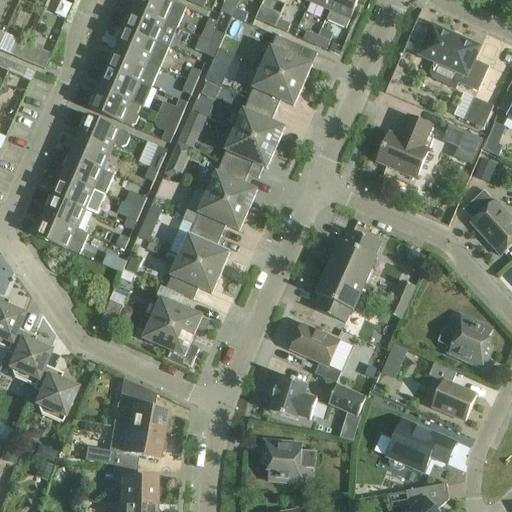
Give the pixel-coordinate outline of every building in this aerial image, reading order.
[(163,0),(138,0),(134,12),(166,26),(177,30),(186,10),(163,0)] [(203,0),(193,0),(192,4),(204,10),(207,2),(203,0)] [(311,0),(310,4),(330,13),(335,0),(311,0)] [(335,0),(330,13),(331,13),(327,22),(346,31),(359,0),(335,0)] [(233,19),(236,11),(224,6),(221,14),(233,19)] [(261,8),(255,21),(263,24),(275,29),(278,21),(279,21),(280,16),(261,8)] [(236,11),(233,19),(245,24),(248,16),(236,11)] [(125,32),(158,45),(166,26),(134,12),(125,32)] [(278,21),(275,29),(287,35),(291,27),(279,21),(278,21)] [(478,94),(481,87),(490,69),(474,62),(480,49),(433,27),(419,57),(435,64),(430,75),(432,81),(456,92),(458,86),(478,94)] [(158,45),(125,32),(117,51),(149,65),(149,66),(160,71),(169,50),(158,45)] [(212,45),(220,49),(225,37),(217,33),(212,45)] [(303,42),(308,44),(327,52),(330,44),(306,34),(303,42)] [(4,36),(0,46),(0,52),(21,61),(27,46),(4,36)] [(303,88),(310,72),(312,68),(299,62),(304,50),(285,42),(277,38),(272,50),(271,50),(263,70),(303,88)] [(21,61),(43,71),(56,43),(46,39),(42,48),(30,42),(28,46),(27,46),(21,61)] [(220,49),(212,45),(206,57),(215,61),(220,49)] [(333,46),(330,53),(339,57),(342,50),(333,46)] [(108,71),(152,90),(160,71),(149,66),(149,65),(117,51),(108,71)] [(222,53),(218,62),(227,66),(231,57),(222,53)] [(0,70),(6,74),(11,64),(0,59),(0,70)] [(33,74),(25,71),(11,64),(6,74),(29,84),(33,74)] [(193,70),(188,82),(196,85),(201,73),(193,70)] [(281,103),(285,105),(294,109),(303,88),(263,70),(254,91),(249,102),(276,114),(281,103)] [(100,91),(140,108),(143,110),(152,90),(108,71),(100,91)] [(191,97),(196,85),(188,82),(183,94),(191,97)] [(34,106),(50,111),(56,94),(41,89),(34,106)] [(137,116),(140,108),(100,91),(91,111),(123,125),(124,125),(131,128),(132,126),(135,126),(138,118),(137,116)] [(484,131),(490,118),(493,109),(474,101),(465,123),(484,131)] [(197,102),(192,113),(208,119),(213,109),(197,102)] [(276,151),(283,135),(285,130),(271,124),(276,114),(249,102),(244,113),(235,133),(276,151)] [(176,110),(171,122),(179,125),(184,113),(176,110)] [(79,139),(112,152),(114,146),(122,149),(127,147),(130,140),(128,135),(88,118),(79,139)] [(416,181),(424,163),(429,152),(424,149),(432,129),(408,118),(401,133),(403,134),(401,139),(390,135),(377,164),(416,181)] [(174,137),(179,125),(171,122),(166,133),(174,137)] [(453,125),(447,138),(460,144),(466,131),(453,125)] [(495,125),(483,152),(499,159),(503,148),(498,146),(506,129),(495,125)] [(276,151),(235,133),(226,153),(226,154),(222,164),(249,176),(254,165),(267,171),(276,151)] [(458,151),(454,160),(472,167),(482,142),(465,135),(458,151)] [(185,137),(181,144),(192,149),(195,142),(185,137)] [(71,158),(103,172),(112,152),(79,139),(71,158)] [(159,149),(150,169),(159,173),(167,152),(159,149)] [(113,177),(103,173),(103,172),(71,158),(62,178),(95,192),(105,196),(113,177)] [(171,162),(166,174),(182,181),(188,170),(171,162)] [(249,213),(256,198),(258,193),(244,187),(249,176),(222,164),(217,175),(208,195),(249,213)] [(153,185),(159,173),(150,169),(145,181),(153,185)] [(95,192),(62,178),(53,198),(86,212),(97,217),(105,196),(95,192)] [(173,182),(170,200),(191,203),(193,185),(173,182)] [(124,205),(133,209),(142,212),(147,200),(130,193),(124,205)] [(485,194),(480,199),(465,212),(474,223),(471,225),(500,258),(511,247),(511,220),(496,203),(494,204),(485,194)] [(240,234),(249,213),(208,195),(199,215),(188,210),(183,222),(194,227),(221,239),(226,228),(240,234)] [(77,232),(86,212),(53,198),(45,218),(77,232)] [(151,208),(146,221),(157,226),(162,213),(151,208)] [(133,233),(136,224),(142,212),(133,209),(125,229),(133,233)] [(79,257),(88,236),(77,232),(45,218),(36,238),(69,252),(79,257)] [(221,276),(228,260),(230,256),(217,250),(221,239),(194,227),(190,238),(189,238),(181,258),(221,276)] [(86,244),(105,253),(111,241),(92,232),(86,244)] [(341,243),(329,270),(365,287),(377,260),(375,258),(380,246),(349,232),(344,245),(341,243)] [(124,252),(129,241),(121,237),(116,248),(124,252)] [(165,272),(165,265),(177,265),(178,245),(147,244),(146,271),(165,272)] [(167,290),(175,294),(194,302),(199,291),(212,297),(221,276),(181,258),(172,279),(167,290)] [(131,259),(126,271),(136,275),(141,264),(131,259)] [(122,275),(127,264),(119,261),(114,272),(122,275)] [(365,287),(329,270),(317,297),(320,299),(314,311),(345,325),(351,312),(353,314),(365,287)] [(402,283),(395,300),(408,305),(415,289),(402,283)] [(0,348),(7,352),(6,355),(7,355),(18,332),(24,317),(6,309),(9,303),(0,299),(0,348)] [(401,322),(407,307),(408,305),(395,300),(388,316),(401,322)] [(162,301),(153,321),(203,343),(212,323),(187,312),(162,301)] [(110,303),(100,325),(113,331),(119,319),(123,310),(123,309),(110,303)] [(123,310),(119,319),(124,322),(130,320),(133,314),(123,310)] [(483,372),(489,359),(493,349),(487,346),(493,332),(461,318),(454,333),(445,329),(438,344),(451,350),(449,356),(483,372)] [(191,370),(200,351),(203,343),(153,321),(144,342),(171,354),(168,360),(191,370)] [(314,376),(333,385),(336,386),(342,374),(329,368),(340,343),(302,326),(291,353),(319,365),(314,376)] [(33,392),(44,368),(50,354),(33,346),(36,340),(18,332),(7,355),(13,358),(8,370),(10,372),(13,380),(34,389),(32,392),(33,392)] [(138,359),(143,349),(126,339),(121,349),(138,359)] [(394,347),(391,354),(405,360),(408,353),(394,347)] [(457,375),(438,367),(434,365),(429,378),(443,384),(432,409),(466,424),(477,398),(452,387),(457,375)] [(62,426),(69,409),(77,390),(60,383),(63,376),(44,368),(33,392),(40,395),(34,407),(37,408),(40,416),(62,426)] [(298,419),(310,423),(317,401),(305,397),(308,387),(281,378),(270,414),(297,422),(298,419)] [(113,429),(163,438),(164,433),(167,431),(169,424),(166,421),(167,415),(152,412),(155,397),(122,382),(118,405),(117,405),(113,429)] [(358,419),(366,401),(337,388),(329,406),(358,419)] [(431,459),(440,463),(447,466),(451,458),(456,445),(403,422),(387,459),(391,460),(389,465),(391,470),(399,473),(403,471),(405,467),(424,475),(431,459)] [(113,468),(137,470),(138,458),(159,462),(160,456),(163,454),(165,447),(162,444),(163,438),(113,429),(109,453),(101,452),(99,466),(113,468)] [(315,471),(316,454),(302,453),(302,446),(265,443),(262,468),(270,468),(268,484),(303,487),(305,470),(315,471)] [(119,505),(156,506),(156,500),(157,500),(159,498),(159,491),(157,488),(157,482),(135,482),(137,470),(113,468),(112,481),(120,482),(119,505)] [(406,493),(408,504),(413,510),(410,511),(438,511),(449,502),(446,486),(406,493)]
